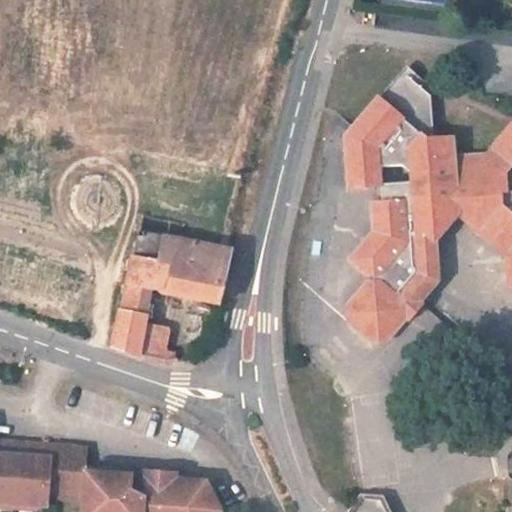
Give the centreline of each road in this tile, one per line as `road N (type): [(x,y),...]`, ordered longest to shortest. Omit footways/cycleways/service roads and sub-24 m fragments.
road 1 (unclassified): [(248,396),(249,302),(327,0)]
road 2 (unclassified): [(0,329),(167,386),(248,396)]
road 3 (unknown): [(319,24),(511,61)]
road 4 (unclassified): [(287,511),(248,396)]
